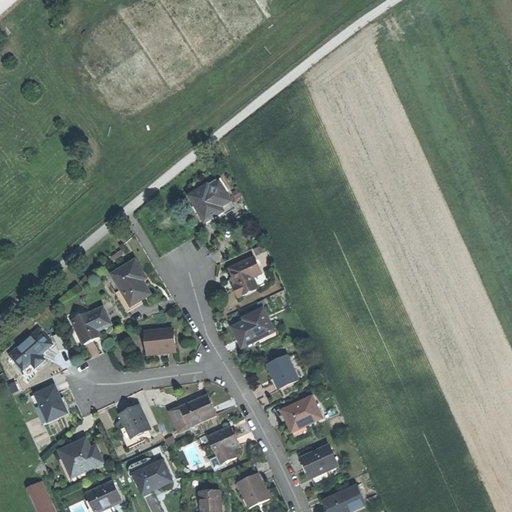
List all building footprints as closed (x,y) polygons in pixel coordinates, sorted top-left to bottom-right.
[(191,197),(207,225),(220,217),(234,209),(219,181),(191,197)] [(258,261),(232,272),(235,281),(238,287),(234,289),(239,300),(259,291),(254,279),(263,275),(258,261)] [(138,264),(114,278),(133,309),(153,297),(148,289),(145,284),(149,282),(138,264)] [(73,322),(83,347),(92,343),(102,339),(100,334),(111,329),(104,312),(92,316),(91,315),(73,322)] [(244,350),(277,336),(266,312),(247,320),(248,324),(236,330),(240,341),(244,350)] [(147,333),(149,357),(161,356),(176,355),(174,331),(147,333)] [(41,332),(11,357),(24,372),(33,365),(37,371),(42,367),(46,363),(42,358),(54,347),(41,332)] [(275,381),(280,391),(300,383),(290,359),(270,367),(275,381)] [(45,416),(48,425),(68,417),(63,403),(57,389),(37,397),(40,406),(37,407),(42,417),(45,416)] [(35,408),(37,407),(40,406),(37,397),(31,399),(35,408)] [(183,410),(191,429),(219,417),(215,407),(211,398),(183,410)] [(289,426),(293,435),(324,421),(314,399),(297,406),(298,409),(284,414),(289,426)] [(181,434),(191,429),(183,410),(172,414),(181,434)] [(127,428),(132,441),(144,436),(153,433),(147,418),(141,420),(138,411),(130,414),(123,417),(127,428)] [(43,427),(48,425),(45,416),(42,417),(40,418),(43,427)] [(147,442),(144,436),(132,441),(127,428),(122,430),(130,449),(147,442)] [(235,428),(210,439),(218,459),(224,456),(237,451),(243,448),(239,438),(235,428)] [(89,442),(60,454),(72,481),(107,467),(102,456),(96,458),(93,452),(89,442)] [(309,472),(312,480),(339,468),(330,447),(318,452),(320,454),(314,457),(314,455),(303,460),(309,472)] [(96,451),(93,452),(96,458),(102,456),(99,450),(96,451)] [(241,459),(237,451),(224,456),(228,464),(241,459)] [(222,467),(228,464),(224,456),(218,459),(222,467)] [(136,476),(145,496),(159,489),(173,483),(165,466),(151,472),(150,469),(136,476)] [(339,468),(312,480),(316,487),(337,477),(336,476),(342,473),(339,468)] [(241,478),(243,483),(253,478),(251,474),(241,478)] [(241,484),(252,509),(262,505),(271,501),(260,475),(253,478),(243,483),(241,484)] [(89,496),(95,511),(118,511),(116,506),(123,503),(115,485),(89,496)] [(33,490),(43,511),(55,511),(43,486),(33,490)] [(330,511),(329,511),(354,511),(367,507),(358,488),(326,502),(330,511)] [(222,511),(222,491),(202,492),(202,511),(222,511)]
